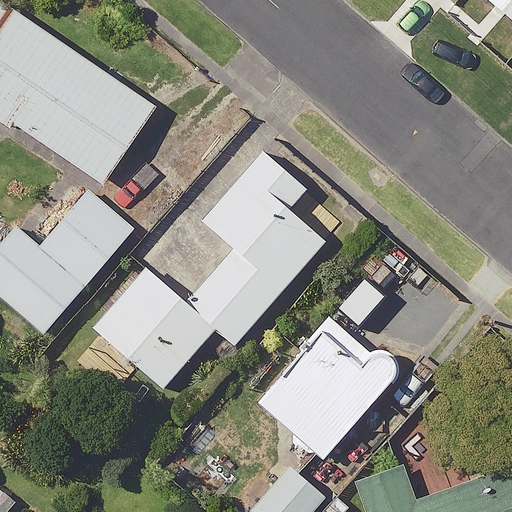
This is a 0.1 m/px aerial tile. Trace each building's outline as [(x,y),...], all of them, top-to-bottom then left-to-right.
[(511,0),(485,0),(511,23),(511,0)] [(0,116),(104,186),(157,107),(0,3),(0,2),(0,116)] [(345,219),(265,153),(159,280),(239,346),(345,219)] [(16,227),(0,246),(0,295),(46,334),(134,229),(88,191),(40,248),(16,227)] [(163,389),(210,332),(140,273),(92,331),(163,389)] [(322,333),(258,403),(319,459),(401,369),(375,346),(357,365),(322,333)] [(312,511),(326,497),(289,466),(248,511),(312,511)] [(403,469),(357,485),(366,511),(511,511),(511,467),(414,500),(403,469)]
